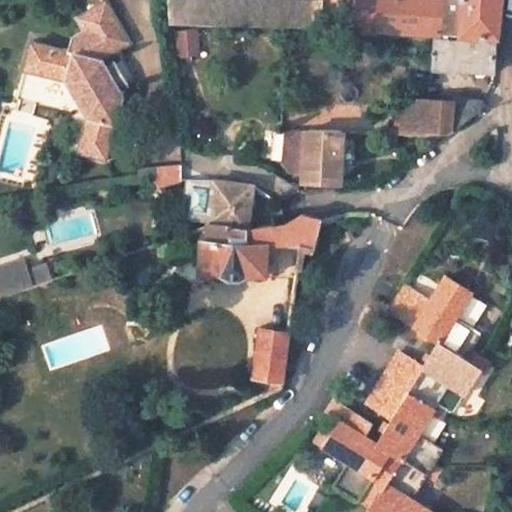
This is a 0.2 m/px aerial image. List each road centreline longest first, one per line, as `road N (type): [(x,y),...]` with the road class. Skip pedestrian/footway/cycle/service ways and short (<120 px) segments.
road 1 (residential): [(194,511),(310,405),(384,229),(413,181),(511,163)]
road 2 (unknown): [(399,205),(290,188),(225,165)]
